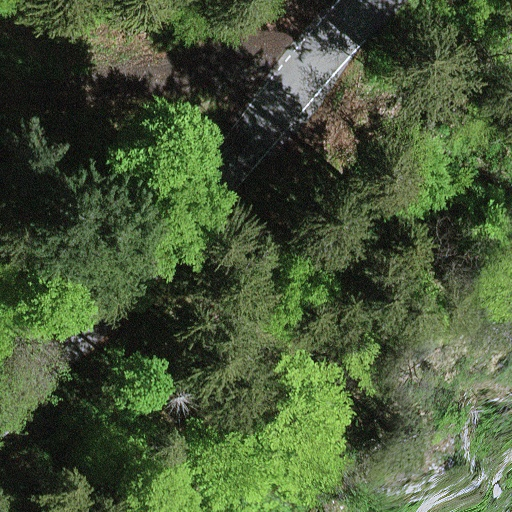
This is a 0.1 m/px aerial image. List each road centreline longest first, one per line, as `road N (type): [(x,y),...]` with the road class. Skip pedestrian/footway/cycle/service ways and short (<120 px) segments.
road 1 (tertiary): [(0,401),(122,288),(376,0)]
road 2 (track): [(324,61),(225,68),(102,97),(0,102)]
